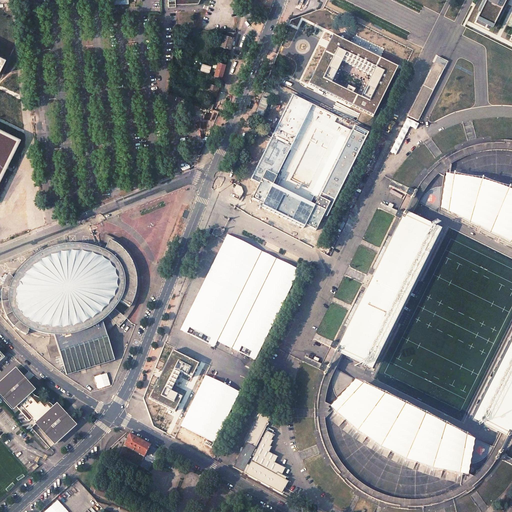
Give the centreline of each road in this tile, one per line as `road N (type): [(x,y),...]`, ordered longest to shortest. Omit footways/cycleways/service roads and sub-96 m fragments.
road 1 (unclassified): [(211,176),(111,414)]
road 2 (unclassified): [(0,254),(198,174),(211,176)]
road 3 (residential): [(111,414),(292,511)]
road 4 (unclassified): [(261,42),(211,176)]
road 5 (unclassified): [(111,414),(63,385),(0,327)]
road 6 (unclassified): [(111,414),(11,511)]
